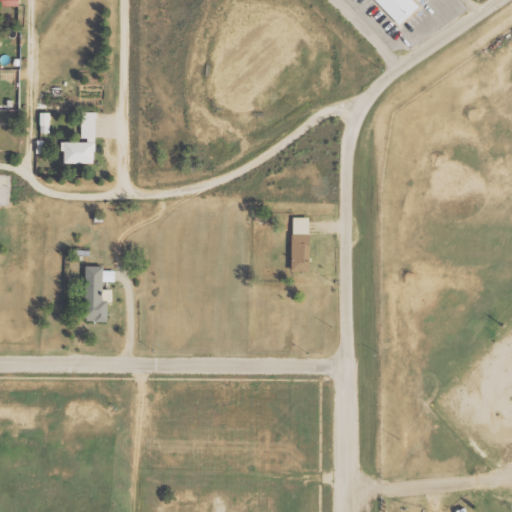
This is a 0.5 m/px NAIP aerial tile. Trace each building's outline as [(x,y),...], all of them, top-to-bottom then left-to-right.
[(402,0),(412,10),(393,29),(364,0),(402,0)] [(82,137),(82,111),(97,111),(97,137),(82,137)] [(41,133),(51,132),(50,112),(40,112),(41,133)] [(65,141),(96,141),(96,162),(65,162),(65,141)] [(294,217),(311,217),(311,270),(294,270),(294,217)] [(108,322),(109,301),(104,301),(104,281),(115,281),(115,271),(104,271),(104,266),(86,266),(85,321),(108,322)]
